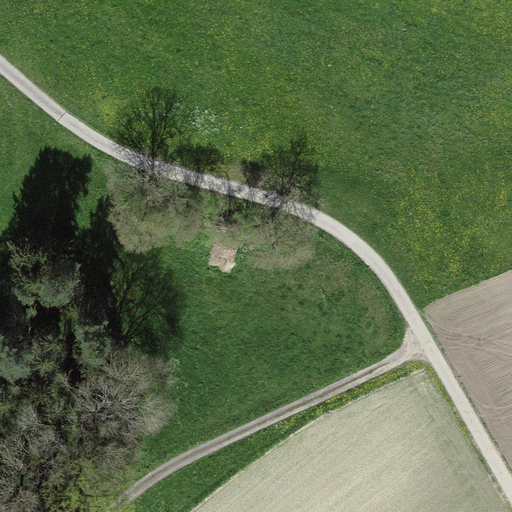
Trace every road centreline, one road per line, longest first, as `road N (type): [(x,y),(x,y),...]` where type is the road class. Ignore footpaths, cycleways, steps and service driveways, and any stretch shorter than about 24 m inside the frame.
road 1 (track): [(0,66),(125,158),(310,212),(375,260),(511,494)]
road 2 (track): [(114,511),(424,346)]
